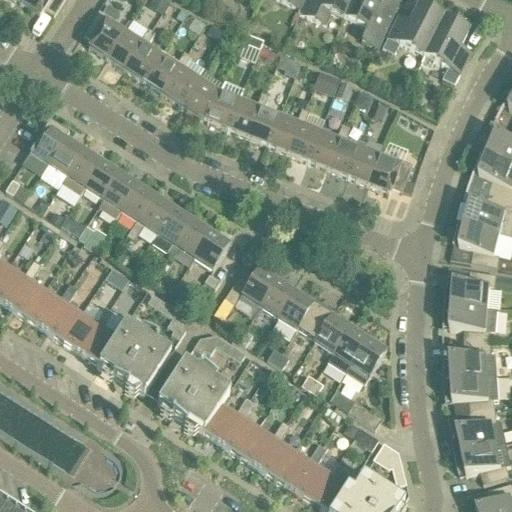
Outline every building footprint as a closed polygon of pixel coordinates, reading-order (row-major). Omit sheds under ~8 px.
[(25,0),(5,0),(20,9),(25,0)] [(66,0),(25,0),(20,9),(39,21),(43,15),(53,21),(66,0)] [(170,8),(155,0),(154,0),(148,12),(162,20),(170,8)] [(201,0),(197,0),(193,1),(190,8),(201,14),(207,3),(201,0)] [(275,0),(275,2),(295,12),(290,26),(294,28),(298,18),(299,18),(306,0),(275,0)] [(306,0),(299,18),(324,29),(329,17),(343,23),(353,0),(306,0)] [(353,0),(343,23),(366,33),(361,45),(377,53),(397,6),(384,0),(353,0)] [(386,42),(387,43),(381,53),(394,59),(399,49),(423,61),(443,22),(418,9),(408,27),(397,21),(386,42)] [(176,11),(169,22),(181,28),(187,17),(176,11)] [(126,33),(98,15),(82,39),(91,45),(87,52),(106,64),(123,37),(126,33)] [(443,22),(423,61),(420,66),(431,71),(433,66),(446,73),(441,83),(453,90),(469,58),(458,52),(467,34),(443,22)] [(212,29),(212,30),(206,39),(219,47),(226,38),(221,35),(212,29)] [(147,34),(142,40),(150,45),(154,38),(147,34)] [(138,47),(124,38),(123,37),(106,64),(124,76),(141,49),(138,47)] [(245,38),(242,48),(260,55),(263,45),(245,38)] [(160,61),(145,51),(141,49),(124,76),(142,87),(160,61)] [(184,57),(179,64),(186,68),(189,64),(191,61),(184,57)] [(161,99),(178,72),(175,71),(160,61),(142,87),(161,99)] [(178,72),(161,99),(179,111),(196,84),(203,73),(189,64),(186,68),(179,64),(175,71),(178,72)] [(294,83),(299,69),(288,65),(284,75),(283,79),(294,83)] [(196,84),(179,111),(197,122),(203,110),(210,114),(223,89),(205,77),(199,86),(196,84)] [(334,103),(334,102),(340,88),(341,85),(319,77),(312,95),(334,103)] [(203,110),(197,122),(202,126),(226,135),(238,106),(239,106),(244,93),(225,86),(224,89),(223,89),(210,114),(203,110)] [(352,92),(340,88),(334,102),(346,107),(352,92)] [(511,95),(509,101),(503,111),(511,116),(511,95)] [(260,98),(257,105),(265,109),(268,101),(260,98)] [(246,143),(267,151),(278,122),(279,122),(285,107),(268,101),(265,109),(257,105),(255,113),(258,114),(246,143)] [(254,112),(239,106),(238,106),(226,135),(246,143),(258,114),(255,113),(254,112)] [(300,114),(297,121),(305,124),(308,118),(308,117),(300,114)] [(279,122),(278,122),(267,151),(287,159),(298,130),(294,128),(279,122)] [(36,148),(29,159),(47,171),(67,140),(48,128),(36,148)] [(287,159),(307,167),(318,138),(302,132),(298,130),(287,159)] [(340,130),(338,137),(346,141),(348,133),(340,130)] [(486,147),(481,158),(511,170),(511,140),(510,144),(491,136),(486,147)] [(318,138),(307,167),(327,175),(338,146),(335,145),(318,138)] [(47,171),(62,180),(65,183),(82,156),(65,145),(68,141),(67,140),(47,171)] [(359,154),(355,152),(343,148),(338,146),(327,175),(347,183),(359,154)] [(359,154),(347,183),(367,191),(379,162),(363,156),(359,154)] [(62,180),(58,187),(65,192),(79,201),(84,194),(101,168),(82,156),(65,183),(62,180)] [(379,162),(367,191),(388,199),(390,192),(401,196),(411,170),(380,157),(379,162)] [(511,170),(481,158),(477,169),(473,180),(496,189),(492,201),(511,207),(511,170)] [(84,194),(98,204),(102,206),(119,179),(101,168),(84,194)] [(137,191),(119,179),(102,206),(98,204),(94,211),(101,216),(101,215),(115,225),(120,218),(137,191)] [(19,190),(11,186),(5,196),(12,201),(19,190)] [(155,203),(137,191),(120,218),(135,227),(138,229),(155,203)] [(461,218),(458,229),(500,239),(511,242),(511,240),(511,207),(492,201),(488,212),(464,206),(461,218)] [(31,213),(41,220),(49,209),(38,202),(31,213)] [(135,227),(130,234),(137,239),(142,232),(156,241),(173,214),(155,203),(138,229),(135,227)] [(2,205),(0,208),(0,227),(5,231),(16,214),(2,205)] [(173,214),(156,241),(157,241),(151,249),(166,259),(166,258),(166,257),(171,250),(174,253),(191,226),(173,214)] [(49,225),(59,232),(64,225),(53,218),(49,225)] [(75,226),(68,238),(78,244),(85,232),(75,226)] [(166,257),(166,258),(174,262),(178,255),(193,264),(210,238),(191,226),(174,253),(171,250),(166,257)] [(500,239),(458,229),(455,240),(453,252),(473,257),(471,269),(498,274),(500,262),(495,261),(500,239)] [(48,250),(55,240),(46,234),(39,244),(48,250)] [(137,239),(130,234),(125,241),(133,246),(137,239)] [(210,238),(193,264),(211,277),(228,250),(210,238)] [(0,284),(9,271),(0,264),(0,284)] [(33,266),(28,273),(35,278),(40,271),(33,266)] [(150,276),(140,270),(133,280),(143,286),(150,276)] [(9,271),(0,284),(0,309),(7,314),(27,282),(24,280),(9,271)] [(28,273),(24,280),(27,282),(31,285),(35,278),(28,273)] [(234,311),(240,301),(259,313),(278,282),(267,275),(265,279),(257,274),(249,287),(238,281),(223,305),(234,311)] [(120,296),(127,286),(110,276),(104,286),(120,296)] [(446,299),(445,311),(488,314),(490,293),(495,293),(497,281),(470,277),(468,289),(447,288),(446,299)] [(219,287),(208,280),(204,288),(214,294),(219,287)] [(27,282),(7,314),(25,326),(45,294),(31,285),(27,282)] [(278,282),(259,313),(277,325),(294,298),(287,293),(289,289),(278,282)] [(69,289),(64,296),(72,301),(76,294),(69,289)] [(45,294),(25,326),(43,338),(63,306),(60,303),(45,294)] [(60,303),(63,306),(67,308),(72,301),(64,296),(60,303)] [(294,298),(277,325),(295,336),(314,306),(303,299),(301,303),(294,298)] [(147,309),(150,311),(155,303),(152,301),(147,309)] [(155,303),(150,311),(162,319),(167,310),(155,303)] [(63,306),(43,338),(61,349),(81,317),(67,308),(63,306)] [(314,306),(295,336),(295,337),(296,336),(313,346),(313,348),(333,317),(314,306)] [(167,310),(162,319),(171,325),(166,333),(169,335),(180,318),(167,310)] [(488,314),(445,311),(444,323),(443,334),(464,336),(464,349),(491,349),(491,337),(497,337),(498,316),(488,315),(488,314)] [(105,313),(100,320),(108,325),(113,317),(105,313)] [(81,317),(61,349),(79,361),(100,329),(96,327),(81,317)] [(333,317),(313,348),(331,360),(348,333),(341,329),(344,324),(333,317)] [(180,318),(169,335),(172,337),(170,341),(179,346),(185,336),(181,319),(180,318)] [(108,325),(100,320),(96,327),(100,329),(103,332),(108,325)] [(100,329),(79,361),(97,373),(118,341),(117,341),(103,332),(100,329)] [(118,341),(97,373),(112,382),(110,385),(125,395),(127,392),(142,402),(169,360),(154,351),(156,348),(140,338),(138,341),(123,331),(117,341),(118,341)] [(348,333),(331,360),(332,360),(327,368),(344,379),(369,341),(358,334),(356,338),(348,333)] [(251,341),(244,336),(237,346),(245,351),(251,341)] [(203,357),(205,358),(215,341),(199,345),(192,355),(200,360),(203,357)] [(215,341),(205,358),(209,360),(214,352),(222,358),(228,349),(215,341)] [(369,341),(344,379),(363,391),(385,357),(378,352),(380,348),(369,341)] [(228,349),(222,358),(234,365),(239,356),(228,349)] [(443,362),(444,386),(498,382),(497,360),(491,361),(491,349),(464,349),(464,361),(443,362)] [(266,365),(273,370),(280,359),(273,354),(266,365)] [(239,356),(234,365),(239,368),(244,359),(239,356)] [(280,359),(273,370),(281,374),(288,364),(280,359)] [(183,369),(156,410),(171,420),(169,423),(184,433),(186,430),(202,440),(222,408),(228,399),(213,389),(215,386),(200,376),(198,379),(183,369)] [(301,391),(308,396),(314,386),(307,381),(301,391)] [(500,404),(498,382),(444,386),(446,409),(455,409),(457,422),(468,420),(496,417),(494,404),(500,404)] [(314,386),(308,396),(315,401),(322,390),(314,386)] [(241,410),(248,415),(252,408),(245,403),(241,410)] [(381,424),(354,406),(347,417),(374,435),(381,424)] [(222,408),(202,440),(219,451),(239,420),(236,417),(222,408)] [(241,410),(236,417),(239,420),(244,422),(248,415),(241,410)] [(450,437),(454,460),(507,449),(503,427),(497,428),(496,417),(468,420),(470,433),(450,437)] [(258,431),(244,422),(239,420),(219,451),(237,463),(258,431)] [(281,427),(277,434),(284,439),(289,431),(281,427)] [(343,438),(352,445),(359,434),(349,427),(343,438)] [(272,441),(258,431),(237,463),(255,475),(276,443),(272,441)] [(277,434),(272,441),(276,443),(280,446),(284,439),(277,434)] [(359,434),(352,445),(363,452),(370,441),(359,434)] [(294,455),(280,446),(276,443),(255,475),(274,486),(294,455)] [(396,492),(405,490),(397,458),(383,449),(372,466),(387,475),(391,474),(396,492)] [(507,449),(454,460),(460,483),(480,478),(484,491),(510,483),(506,471),(511,470),(507,449)] [(318,450),(313,457),(320,462),(324,458),(325,455),(318,450)] [(309,464),(294,455),(274,486),(292,498),(312,466),(309,464)] [(309,464),(312,466),(316,469),(320,462),(313,457),(309,464)] [(338,467),(324,458),(320,462),(316,469),(312,466),(292,498),(310,510),(336,470),(338,467)] [(355,482),(336,470),(310,510),(313,511),(334,511),(346,494),(349,490),(355,482)] [(351,498),(346,494),(334,511),(400,511),(403,509),(361,482),(351,498)] [(511,511),(511,506),(511,503),(511,502),(511,489),(511,490),(486,498),(490,510),(484,511),(511,511)]
